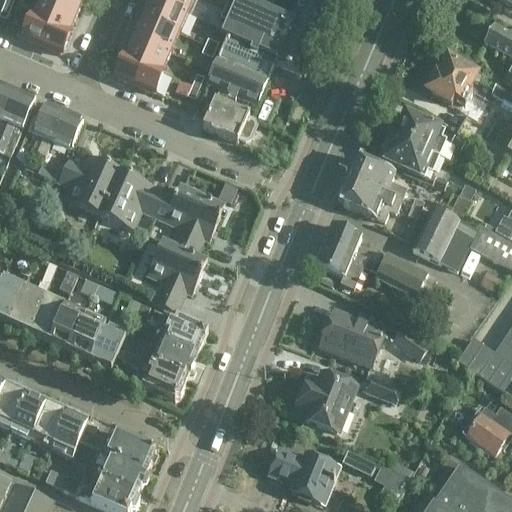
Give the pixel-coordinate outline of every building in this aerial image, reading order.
[(23,15),(21,19),(63,37),(65,33),(64,33),(71,16),(32,0),(30,0),(24,16),(23,15)] [(32,0),(71,16),(77,0),(32,0)] [(141,0),(138,0),(131,19),(170,36),(179,16),(141,0)] [(141,0),(179,16),(185,0),(141,0)] [(227,0),(226,0),(218,0),(215,8),(222,11),(227,0)] [(221,37),(227,39),(217,61),(267,82),(273,68),(303,81),(337,0),(301,0),(292,24),(237,0),(221,37)] [(511,0),(489,0),(511,11),(511,0)] [(222,11),(215,8),(210,19),(217,22),(222,11)] [(21,19),(12,40),(54,58),(63,37),(21,19)] [(131,19),(122,39),(162,56),(170,36),(131,19)] [(511,37),(494,27),(483,46),(511,61),(511,68),(502,86),(511,91),(511,37)] [(114,55),(112,58),(154,76),(156,73),(155,72),(162,56),(122,39),(115,55),(114,55)] [(207,45),(196,41),(193,48),(204,53),(207,45)] [(204,53),(193,48),(190,55),(201,60),(204,53)] [(112,58),(103,79),(145,97),(154,76),(112,58)] [(257,128),(255,123),(249,121),(250,119),(223,108),(227,97),(256,109),(267,82),(217,61),(206,88),(219,93),(214,104),(202,132),(237,147),(238,144),(245,147),(250,145),(257,128)] [(454,103),(464,109),(461,114),(475,122),(486,105),(466,94),(472,84),(477,86),(480,81),(444,61),(436,74),(438,75),(427,94),(451,108),(454,103)] [(193,79),(185,76),(181,87),(188,91),(193,79)] [(491,96),(511,108),(511,107),(511,95),(496,86),(491,96)] [(188,91),(181,87),(176,98),(183,102),(188,91)] [(0,123),(1,124),(14,94),(0,88),(0,123)] [(0,156),(10,161),(19,141),(35,103),(14,94),(1,124),(0,125),(0,156)] [(49,151),(51,146),(64,116),(45,108),(39,122),(33,120),(27,135),(32,137),(32,138),(42,142),(36,157),(45,161),(49,151)] [(83,125),(64,116),(51,146),(70,154),(83,125)] [(395,141),(438,160),(445,143),(440,141),(443,134),(438,131),(405,117),(395,140),(395,141)] [(395,141),(395,140),(392,139),(385,154),(388,155),(385,163),(424,180),(427,173),(432,175),(438,160),(395,141)] [(460,153),(466,147),(456,139),(451,145),(460,153)] [(64,172),(57,187),(70,193),(65,204),(99,219),(119,174),(85,159),(81,168),(68,163),(64,172)] [(350,185),(401,206),(406,194),(390,187),(395,176),(360,161),(350,185)] [(57,187),(64,172),(57,169),(50,183),(57,187)] [(119,174),(99,219),(133,235),(141,217),(152,222),(163,197),(152,192),(153,189),(119,174)] [(432,189),(443,194),(447,186),(435,181),(432,189)] [(230,205),(237,190),(225,185),(219,200),(230,205)] [(401,206),(350,185),(340,209),(375,223),(375,222),(384,226),(388,215),(396,218),(401,206)] [(163,197),(152,222),(178,234),(171,249),(170,251),(195,262),(196,260),(203,244),(209,246),(224,212),(179,191),(174,202),(163,197)] [(424,206),(414,202),(410,210),(420,215),(424,206)] [(420,215),(410,210),(407,219),(417,223),(420,215)] [(511,246),(480,229),(477,235),(431,213),(411,254),(456,275),(468,251),(511,274),(511,246)] [(331,228),(323,248),(315,268),(342,280),(339,288),(353,294),(366,263),(354,258),(361,241),(331,228)] [(177,319),(177,318),(186,298),(191,300),(207,265),(196,260),(195,262),(170,251),(171,249),(162,245),(146,281),(161,288),(152,308),(177,319)] [(28,280),(36,261),(27,257),(19,275),(28,280)] [(386,258),(374,283),(422,306),(435,282),(386,258)] [(23,289),(6,326),(27,336),(44,299),(56,270),(49,266),(41,286),(39,285),(35,295),(23,289)] [(70,298),(78,280),(78,279),(68,275),(66,274),(58,293),(70,298)] [(500,298),(506,285),(485,275),(479,289),(500,298)] [(2,280),(0,285),(0,323),(6,326),(23,289),(2,280)] [(92,301),(98,288),(85,283),(80,296),(92,301)] [(98,288),(92,301),(93,301),(114,310),(119,298),(98,288)] [(48,345),(64,308),(44,299),(27,336),(48,345)] [(102,369),(111,373),(120,352),(126,339),(135,318),(140,308),(139,308),(140,307),(130,303),(117,332),(105,327),(89,363),(91,364),(92,369),(98,371),(102,369)] [(64,308),(48,345),(68,354),(85,317),(64,308)] [(140,308),(135,318),(145,322),(149,312),(140,308)] [(85,317),(68,354),(89,363),(105,327),(85,317)] [(163,317),(163,318),(153,340),(198,360),(207,337),(163,317)] [(383,335),(367,329),(370,324),(359,320),(357,325),(335,317),(322,351),(369,370),(383,335)] [(419,364),(428,352),(401,333),(392,346),(419,364)] [(511,335),(510,334),(502,346),(511,352),(511,335)] [(131,341),(126,339),(120,352),(124,354),(133,358),(136,353),(131,341)] [(198,360),(153,340),(143,363),(188,382),(189,380),(193,378),(195,375),(192,371),(198,360)] [(483,350),(473,343),(456,366),(467,373),(483,350)] [(511,352),(502,346),(494,357),(511,369),(511,352)] [(511,369),(494,357),(483,350),(467,373),(508,401),(511,395),(511,369)] [(119,363),(120,364),(139,372),(134,385),(174,404),(179,403),(188,382),(143,363),(133,358),(124,354),(119,363)] [(293,415),(301,418),(300,422),(337,436),(355,389),(322,377),(318,387),(305,383),(293,415)] [(395,407),(400,394),(370,383),(365,396),(395,407)] [(5,389),(0,400),(0,430),(10,435),(26,398),(5,389)] [(26,398),(10,435),(30,444),(46,407),(26,398)] [(46,407),(30,444),(51,453),(67,416),(46,407)] [(506,449),(511,440),(511,420),(500,413),(495,420),(484,413),(465,440),(494,460),(503,447),(506,449)] [(67,416),(51,453),(72,463),(79,447),(88,426),(67,416)] [(97,430),(88,426),(79,447),(97,455),(147,477),(155,458),(153,453),(113,434),(108,445),(94,438),(97,430)] [(0,456),(0,465),(5,468),(12,454),(2,450),(1,454),(0,456)] [(290,495),(324,508),(339,472),(305,458),(303,463),(279,454),(269,480),(293,489),(290,495)] [(93,480),(137,499),(147,477),(97,455),(91,469),(97,472),(93,480)] [(34,461),(25,457),(18,471),(28,475),(34,461)] [(356,474),(357,473),(368,479),(368,480),(368,481),(375,467),(363,461),(356,474)] [(63,480),(59,490),(78,498),(77,501),(102,511),(135,511),(139,505),(137,500),(137,499),(93,480),(87,493),(82,490),(79,489),(85,476),(68,469),(63,480)] [(373,483),(398,496),(405,483),(380,470),(373,483)] [(511,511),(511,507),(504,502),(460,472),(434,509),(433,509),(431,511),(511,511)] [(59,490),(63,480),(50,475),(45,486),(58,492),(59,490)] [(0,511),(49,511),(52,507),(14,490),(11,489),(11,488),(0,482),(0,511)]
